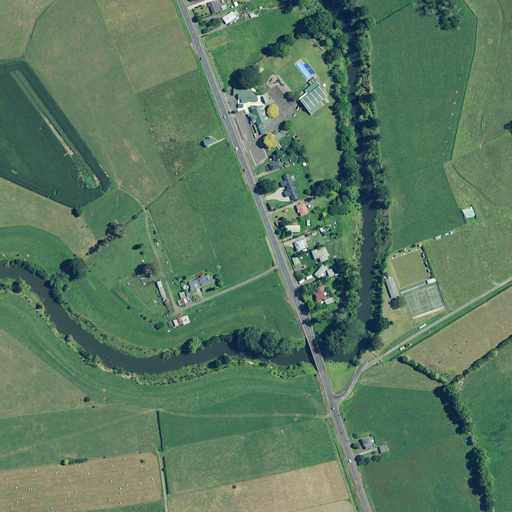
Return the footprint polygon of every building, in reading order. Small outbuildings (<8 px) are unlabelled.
[(217,8),(214,1),(207,3),(209,7),(210,6),(213,14),(221,11),(220,6),(217,8)] [(236,17),(232,11),(222,18),(226,24),(236,17)] [(227,41),(226,35),(212,40),(214,45),(227,41)] [(306,78),(302,73),(295,78),(299,83),(306,78)] [(319,97),(307,83),(295,93),(298,96),(288,104),(301,119),(313,108),(310,105),(319,97)] [(240,87),(223,86),(222,92),(225,92),(225,98),(230,99),(246,99),(247,91),(240,90),(240,87)] [(254,119),(247,101),(240,104),(242,110),(238,112),(241,120),(244,118),(246,122),(254,119)] [(265,139),(277,128),(273,124),(260,134),(265,139)] [(287,132),(284,128),(275,136),(278,140),(282,137),(287,132)] [(249,133),(246,130),(239,134),(241,138),(249,133)] [(214,142),(212,137),(211,138),(210,136),(208,137),(209,139),(203,141),(206,148),(209,147),(208,145),(214,142)] [(282,167),(279,160),(269,164),(271,171),(282,167)] [(308,214),(304,203),(296,206),(298,213),(299,213),(301,216),(308,214)] [(307,245),(304,239),(294,243),(297,251),(305,249),(304,246),(307,245)] [(327,269),(322,265),(314,275),(319,279),(327,269)] [(389,292),(382,273),(373,276),(380,296),(389,292)] [(191,291),(201,287),(205,285),(214,281),(212,277),(210,278),(208,274),(204,276),(204,275),(200,276),(201,278),(188,283),(191,288),(190,288),(191,291)] [(399,295),(392,277),(385,280),(391,298),(399,295)] [(167,300),(160,281),(157,282),(163,301),(167,300)] [(321,300),(326,298),(325,296),(326,295),(323,285),(316,287),(317,293),(314,294),(317,301),(318,305),(322,304),(321,300)] [(190,323),(187,315),(173,321),(175,327),(183,324),(183,325),(190,323)] [(372,447),(369,437),(361,439),(363,446),(365,446),(366,449),(372,447)] [(388,451),(386,445),(379,447),(381,453),(388,451)]
